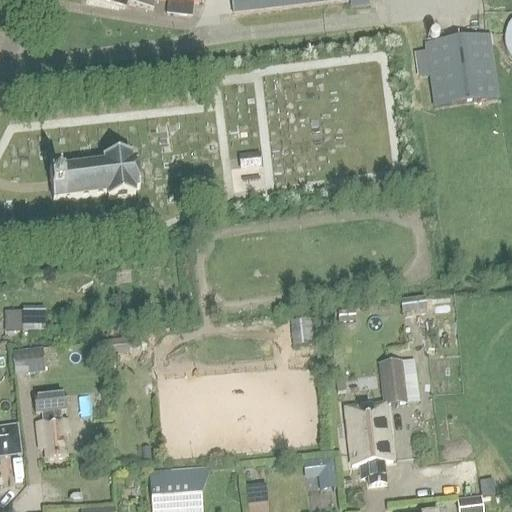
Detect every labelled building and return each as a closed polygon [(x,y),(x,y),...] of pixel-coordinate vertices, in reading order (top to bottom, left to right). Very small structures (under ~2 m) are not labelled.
[(365,1),(364,0),(89,0),(110,7),(110,5),(125,10),(128,3),(152,12),(153,0),(157,0),(168,1),(166,15),(190,18),(192,4),(198,5),(198,0),(230,0),(233,17),(365,1)] [(502,31),(501,34),(502,37),(502,40),(503,43),(504,46),(506,49),(507,52),(509,54),(511,57),(511,56),(511,10),(511,11),(509,13),(507,16),(506,18),(504,21),(503,24),(502,27),(502,31)] [(497,99),(486,37),(424,47),(434,109),(497,99)] [(260,165),(259,154),(240,157),(241,168),(260,165)] [(101,159),(102,165),(50,171),(51,180),(53,193),(54,202),(105,197),(106,200),(131,197),(130,191),(137,190),(134,161),(127,162),(127,157),(101,159)] [(355,311),(337,313),(338,325),(356,323),(355,311)] [(43,313),(21,313),(22,334),(43,334),(43,313)] [(320,346),(317,321),(289,323),(292,348),(320,346)] [(128,341),(105,343),(106,355),(129,352),(128,341)] [(44,375),(41,350),(11,353),(14,378),(44,375)] [(383,406),(385,406),(385,407),(405,404),(400,364),(378,367),(380,384),(381,397),(383,406)] [(66,413),(64,395),(34,397),(36,416),(43,415),(44,426),(37,426),(39,451),(45,451),(46,460),(64,459),(62,437),(67,437),(66,424),(61,424),(60,413),(66,413)] [(392,463),(385,407),(385,406),(383,406),(351,410),(354,437),(347,438),(351,469),(359,468),(360,481),(367,480),(368,488),(386,486),(383,464),(392,463)] [(0,456),(3,456),(3,458),(19,456),(15,428),(0,429),(0,456)] [(333,459),(318,478),(319,492),(337,490),(333,459)] [(137,475),(124,476),(125,485),(137,484),(137,475)] [(192,511),(190,482),(149,485),(150,511),(192,511)] [(457,503),(458,511),(482,511),(481,501),(457,503)]
